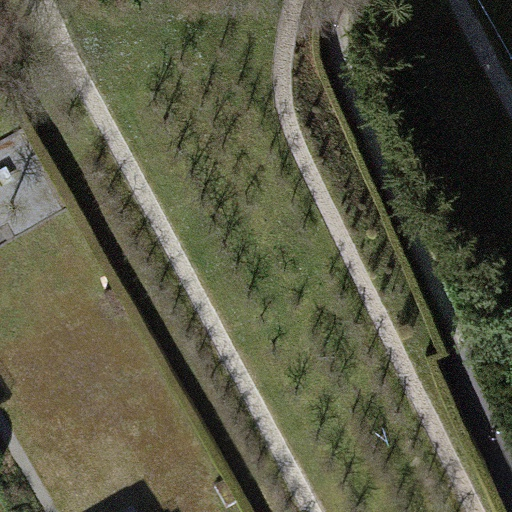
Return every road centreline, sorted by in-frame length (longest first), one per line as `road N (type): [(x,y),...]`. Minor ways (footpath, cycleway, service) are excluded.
road 1 (unknown): [(317,511),(44,0)]
road 2 (unknown): [(296,0),(285,41),(288,113),(475,511)]
